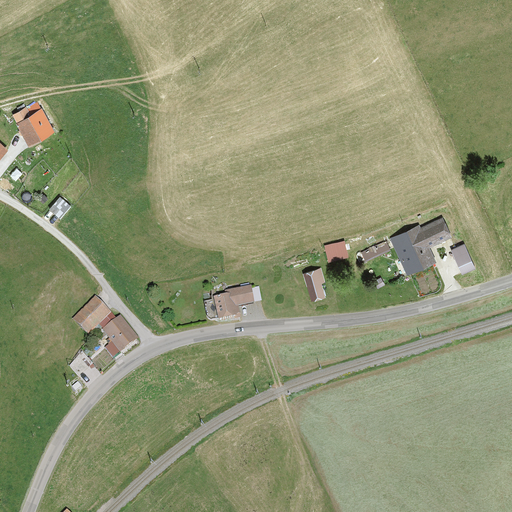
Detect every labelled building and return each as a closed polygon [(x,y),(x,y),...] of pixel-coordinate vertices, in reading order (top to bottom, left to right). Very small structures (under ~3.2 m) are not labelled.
[(27,143),(50,130),(35,104),(12,116),(27,143)] [(46,197),(54,188),(49,184),(41,193),(46,197)] [(49,208),(59,216),(68,205),(58,197),(49,208)] [(424,245),(448,235),(439,216),(390,238),(406,273),(431,261),(424,245)] [(361,259),(386,249),(382,240),(357,250),(361,259)] [(327,260),(345,256),(342,242),(324,246),(327,260)] [(460,272),(472,267),(462,244),(450,249),(460,272)] [(315,269),(303,272),(310,299),(322,296),(315,269)] [(256,301),(263,299),(260,285),(253,287),(256,301)] [(231,306),(248,303),(246,286),(212,291),(217,320),(233,317),(231,306)] [(93,298),(71,319),(85,333),(107,313),(93,298)] [(133,337),(118,316),(101,328),(116,349),(133,337)]
